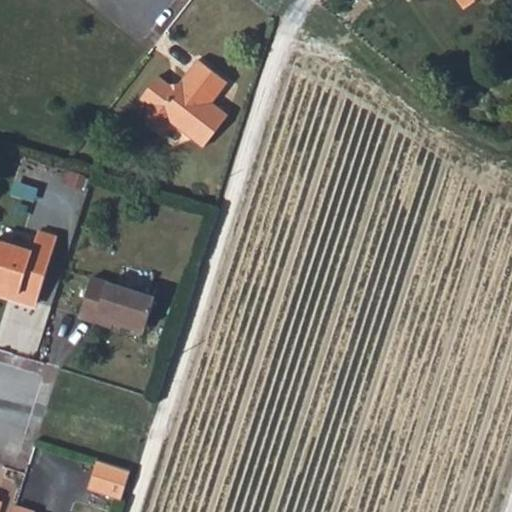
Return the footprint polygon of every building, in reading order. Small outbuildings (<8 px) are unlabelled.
[(149,102),(146,117),(156,125),(170,118),(201,144),(226,111),(206,95),(210,90),(217,94),(227,81),(198,58),(176,86),(158,71),(139,94),(149,102)] [(0,283),(22,290),(20,301),(38,306),(58,234),(40,228),(34,247),(0,237),(0,283)] [(91,273),(77,318),(112,328),(116,318),(144,327),(155,292),(91,273)] [(22,290),(0,283),(0,295),(20,301),(22,290)] [(90,487),(122,498),(131,470),(98,459),(90,487)] [(33,511),(33,509),(15,503),(11,511),(33,511)]
